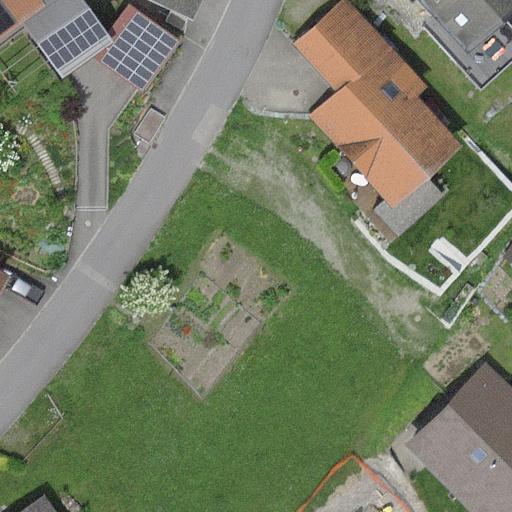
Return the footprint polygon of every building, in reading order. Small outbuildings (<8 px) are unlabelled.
[(0,0),(0,29),(16,18),(36,3),(33,0),(0,0)] [(105,34),(79,0),(33,0),(36,3),(16,18),(60,79),(90,57),(111,42),(105,34)] [(199,0),(148,0),(191,20),(199,0)] [(345,0),(341,0),(291,44),(333,91),(387,43),(345,0)] [(511,0),(414,0),(463,52),(511,6),(511,0)] [(178,41),(127,5),(105,34),(111,42),(90,57),(141,92),(178,41)] [(333,91),(306,116),(388,208),(459,145),(415,96),(426,86),(387,43),(333,91)] [(511,511),(511,393),(484,365),(403,445),(470,511),(511,511)] [(54,511),(44,496),(20,511),(54,511)]
